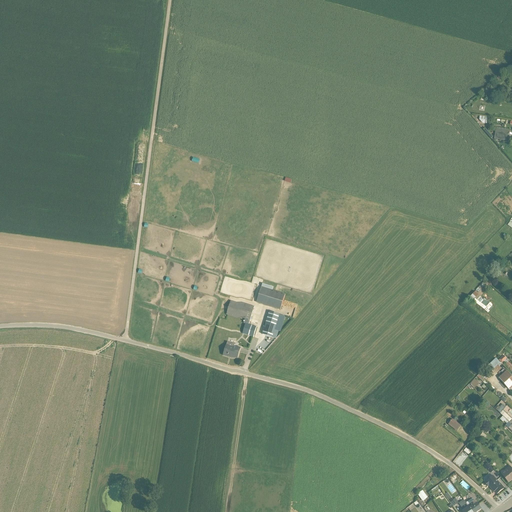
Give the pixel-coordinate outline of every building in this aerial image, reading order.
[(507,136),(497,134),(495,142),(506,144),(507,136)] [(257,305),(281,312),(285,296),(261,289),(257,305)] [(475,295),(470,301),(475,305),(480,298),(475,295)] [(254,339),(257,328),(249,326),(255,309),(230,301),(226,316),(245,321),(244,325),(245,326),(243,336),(254,339)] [(283,318),(269,314),(263,337),(277,341),(283,318)] [(227,342),(223,356),(238,361),(241,350),(235,348),(235,345),(227,342)] [(496,360),(488,368),(492,372),(494,370),(498,367),(499,368),(501,367),(500,366),(500,365),(496,360)] [(483,372),(477,379),(487,387),(488,386),(483,381),(487,377),(483,372)] [(511,389),(511,378),(507,373),(499,380),(509,392),(511,389)] [(475,381),(470,385),(474,389),(479,385),(475,381)] [(511,426),(511,425),(511,420),(503,412),(506,409),(502,406),(500,409),(498,408),(496,410),(500,415),(509,424),(511,426)] [(503,418),(500,421),(503,424),(504,423),(507,426),(504,429),(506,432),(508,430),(511,433),(511,427),(511,426),(503,418)] [(452,420),(448,426),(456,433),(461,427),(452,420)] [(475,441),(478,437),(473,433),(470,438),(475,441)] [(511,470),(510,468),(501,475),(509,485),(511,482),(511,470)] [(497,496),(504,491),(493,478),(485,485),(488,488),(489,487),(494,494),(495,493),(497,496)] [(452,495),(457,493),(452,483),(447,486),(452,495)] [(418,496),(423,503),(428,499),(423,492),(418,496)] [(453,508),(459,505),(455,500),(453,502),(451,500),(448,502),(453,508)] [(472,500),(466,505),(471,511),(479,511),(481,511),(475,502),(474,503),(472,500)] [(471,511),(464,502),(459,505),(462,510),(461,511),(471,511)]
